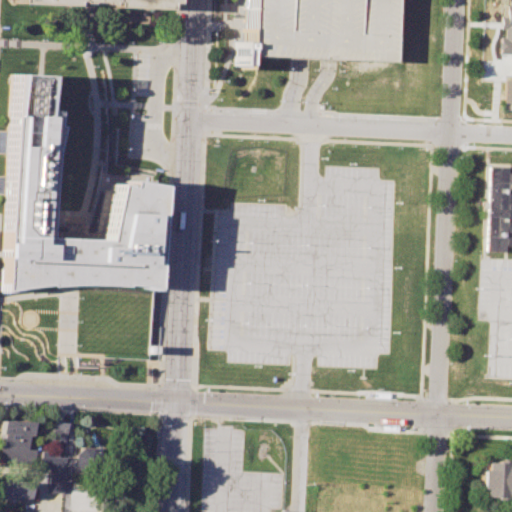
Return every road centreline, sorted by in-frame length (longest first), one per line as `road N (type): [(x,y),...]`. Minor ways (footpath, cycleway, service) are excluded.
road 1 (residential): [(457,0),(434,511)]
road 2 (secondary): [(195,0),(178,406)]
road 3 (tertiary): [(178,406),(511,422)]
road 4 (residential): [(191,119),(511,138)]
road 5 (tertiary): [(0,396),(178,406)]
